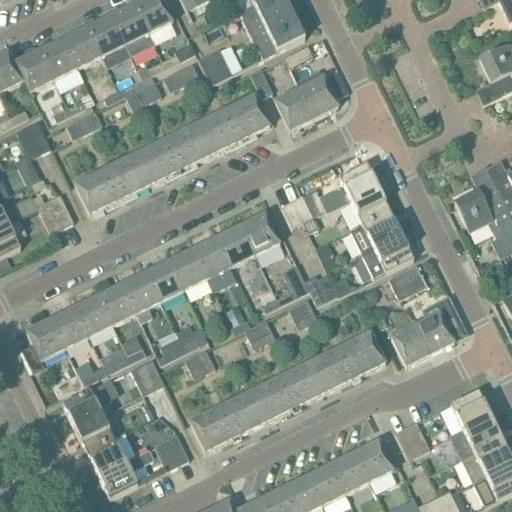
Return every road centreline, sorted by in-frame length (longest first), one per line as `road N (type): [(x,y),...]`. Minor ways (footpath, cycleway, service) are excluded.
road 1 (residential): [(0,303),(378,119)]
road 2 (residential): [(169,511),(492,351)]
road 3 (residential): [(492,351),(400,167)]
road 4 (residential): [(83,511),(0,336)]
